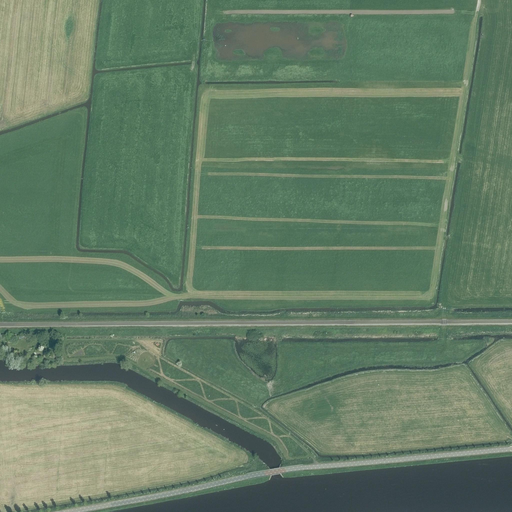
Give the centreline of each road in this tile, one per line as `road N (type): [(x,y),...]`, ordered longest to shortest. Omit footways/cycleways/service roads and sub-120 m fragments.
road 1 (tertiary): [(511,448),(280,470)]
road 2 (tertiary): [(67,511),(280,470)]
